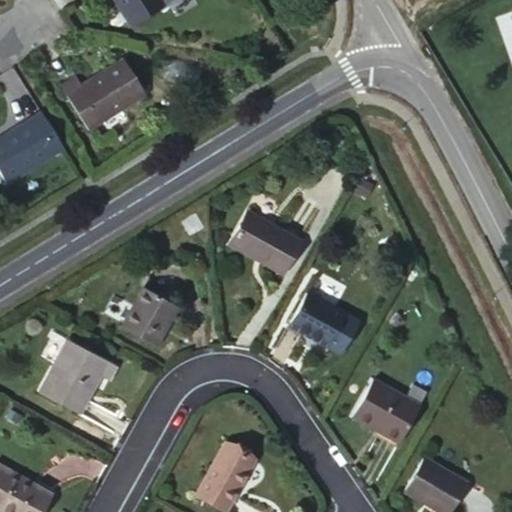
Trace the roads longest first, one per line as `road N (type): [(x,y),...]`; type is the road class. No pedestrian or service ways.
road 1 (residential): [(0,285),(335,80),(384,66),(413,78)]
road 2 (residential): [(103,511),(177,382),(206,369),(241,367),(268,385),(353,511)]
road 3 (residential): [(413,78),(511,260)]
